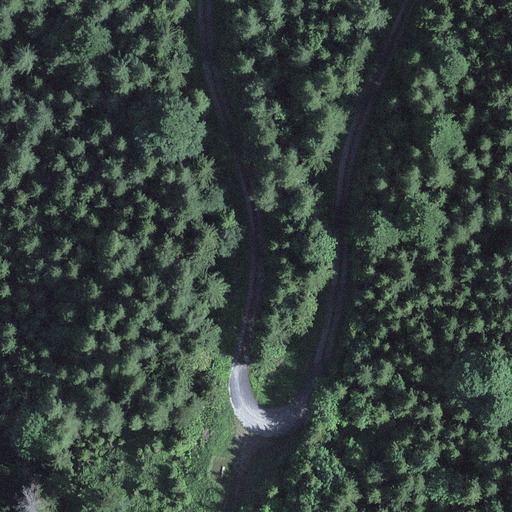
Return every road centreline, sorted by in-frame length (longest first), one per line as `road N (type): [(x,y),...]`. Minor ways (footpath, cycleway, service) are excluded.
road 1 (track): [(261,417),(289,419),(311,407),(329,370),(354,170),(380,86),(423,0)]
road 2 (track): [(212,0),(215,51),(262,212),(267,267),(249,399),(261,417)]
